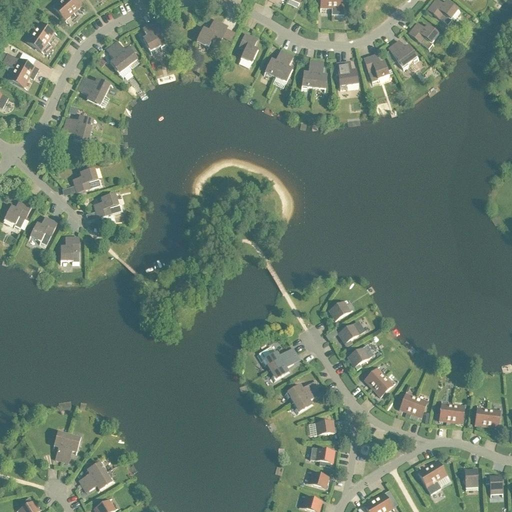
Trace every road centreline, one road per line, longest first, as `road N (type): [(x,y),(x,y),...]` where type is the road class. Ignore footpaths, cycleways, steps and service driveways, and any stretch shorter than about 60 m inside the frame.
road 1 (residential): [(13,158),(43,125),(76,58),(132,18),(188,3),(217,5),(314,47),(340,48),(382,31),(412,0)]
road 2 (residential): [(103,245),(13,158)]
